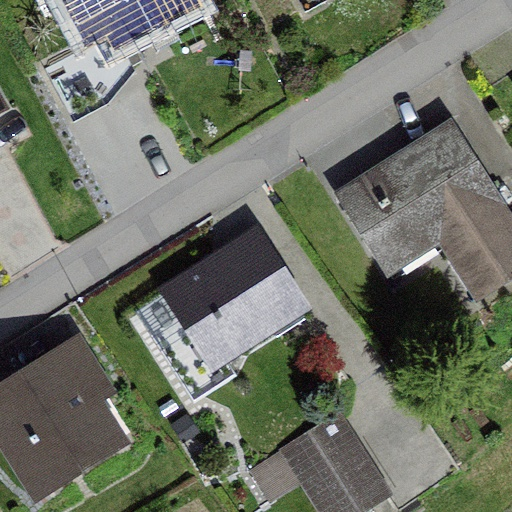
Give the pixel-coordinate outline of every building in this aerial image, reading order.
[(201,0),(55,0),(85,55),(106,44),(114,60),(207,11),(201,0)] [(0,93),(0,124),(13,118),(0,93)] [(511,213),(450,117),(331,193),(387,281),(441,246),(479,306),(511,285),(511,213)] [(257,233),(160,294),(211,375),(308,315),(257,233)] [(81,339),(0,390),(0,457),(34,511),(131,448),(103,407),(119,397),(81,339)] [(345,410),(252,472),(271,502),(302,482),(321,511),(370,511),(400,493),(345,410)]
